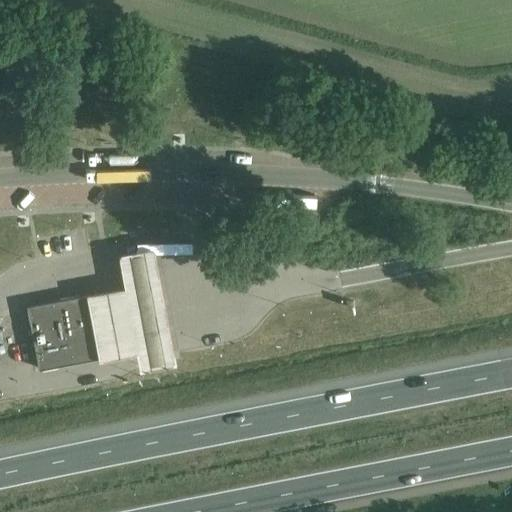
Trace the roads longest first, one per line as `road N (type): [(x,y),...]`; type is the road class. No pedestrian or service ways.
road 1 (motorway): [(511,372),(0,474)]
road 2 (motorway): [(201,511),(511,452)]
